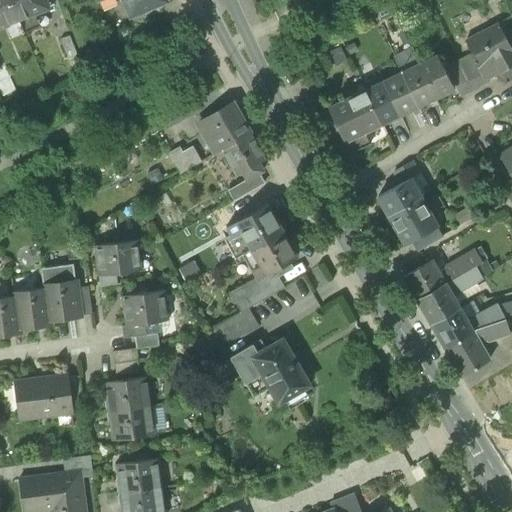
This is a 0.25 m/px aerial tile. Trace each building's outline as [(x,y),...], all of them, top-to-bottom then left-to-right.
[(0,0),(0,26),(18,19),(10,0),(0,0)] [(45,0),(10,0),(18,19),(48,7),(45,0)] [(123,0),(131,15),(166,0),(123,0)] [(473,54),(488,83),(489,83),(487,80),(511,67),(511,50),(511,49),(508,41),(499,25),(466,42),(473,54)] [(61,39),(68,59),(78,55),(70,36),(61,39)] [(329,52),(335,63),(344,57),(338,47),(329,52)] [(395,59),(402,73),(420,64),(413,50),(395,59)] [(458,61),(463,71),(472,91),(488,83),(473,54),(458,61)] [(438,56),(420,64),(434,94),(435,97),(454,89),(438,56)] [(416,102),(434,94),(420,64),(402,73),(416,102)] [(461,97),(472,91),(463,71),(452,77),(461,97)] [(398,111),(416,102),(402,73),(384,82),(398,111)] [(380,120),(398,111),(384,82),(366,91),(380,120)] [(381,123),(380,120),(366,91),(348,99),(358,122),(363,132),(364,131),(381,123)] [(335,105),(346,128),(358,122),(348,99),(335,105)] [(194,102),(160,121),(167,132),(201,113),(194,102)] [(222,150),(223,150),(250,134),(237,112),(232,104),(199,123),(207,137),(212,134),(222,150)] [(363,132),(358,122),(346,128),(355,148),(369,142),(364,131),(363,132)] [(238,176),(243,173),(259,163),(265,160),(250,134),(223,150),(238,176)] [(182,153),(191,168),(202,162),(193,146),(183,152),(182,153)] [(182,153),(183,152),(180,147),(168,154),(180,174),(191,168),(182,153)] [(511,176),(511,153),(502,159),(511,176)] [(394,172),(401,183),(410,178),(411,180),(414,178),(419,175),(412,162),(394,172)] [(263,170),(259,163),(243,173),(247,179),(259,173),(263,170)] [(228,190),(234,201),(265,183),(259,173),(247,179),(228,190)] [(378,197),(388,214),(420,196),(411,180),(410,178),(401,183),(378,197)] [(424,194),(414,178),(411,180),(420,196),(424,194)] [(509,198),(511,203),(511,179),(502,186),(504,189),(509,198)] [(405,244),(412,240),(437,226),(420,196),(388,214),(405,244)] [(241,234),(250,249),(283,230),(268,204),(226,227),(231,236),(232,238),(241,234)] [(438,228),(437,226),(412,240),(413,242),(438,228)] [(413,242),(418,251),(443,236),(438,228),(413,242)] [(258,279),(275,270),(285,264),(290,261),(297,257),(283,230),(250,249),(251,250),(244,254),(257,278),(258,279)] [(235,258),(250,249),(241,234),(232,238),(231,236),(224,239),(235,258)] [(94,246),(99,276),(141,270),(137,240),(94,246)] [(442,274),(446,282),(476,266),(482,262),(475,250),(446,267),(448,270),(442,274)] [(203,275),(194,257),(176,266),(186,285),(203,275)] [(404,277),(417,299),(446,282),(442,274),(434,260),(404,277)] [(41,268),(43,284),(76,280),(74,264),(41,268)] [(287,268),(285,264),(275,270),(278,276),(293,267),(292,266),(287,268)] [(257,278),(229,293),(240,313),(248,308),(240,295),(273,277),(274,278),(278,276),(275,270),(258,279),(257,278)] [(240,295),(248,308),(280,290),(274,278),(273,277),(240,295)] [(43,284),(44,288),(45,288),(50,326),(51,326),(50,322),(81,318),(81,316),(77,288),(76,280),(43,284)] [(461,308),(446,282),(417,299),(431,325),(461,308)] [(77,288),(81,316),(93,314),(89,289),(89,286),(77,288)] [(44,288),(15,292),(20,334),(21,334),(21,330),(50,326),(45,288),(44,288)] [(122,296),(126,326),(145,323),(168,320),(164,290),(122,296)] [(0,336),(20,334),(15,292),(13,292),(13,296),(0,298),(0,336)] [(466,316),(473,330),(505,319),(498,304),(472,317),(466,316)] [(214,328),(224,346),(258,326),(248,308),(240,313),(214,328)] [(466,316),(461,308),(431,325),(444,347),(473,330),(466,316)] [(511,335),(505,319),(473,330),(478,337),(483,335),(485,339),(490,342),(511,335)] [(124,338),(137,336),(147,335),(145,323),(126,326),(122,327),(124,338)] [(478,337),(473,330),(444,347),(461,377),(490,360),(478,337)] [(159,333),(147,335),(137,336),(139,348),(161,345),(159,333)] [(254,398),(270,388),(252,357),(266,349),(260,340),(230,357),(254,398)] [(282,340),(266,349),(252,357),(270,388),(279,402),(309,385),(282,340)] [(113,352),(114,364),(138,360),(137,349),(113,352)] [(140,372),(138,360),(114,364),(116,375),(140,372)] [(15,382),(20,419),(72,412),(71,402),(68,378),(68,375),(15,382)] [(68,378),(71,402),(83,400),(80,376),(68,378)] [(104,382),(108,412),(151,406),(147,377),(104,382)] [(155,435),(151,406),(108,412),(112,441),(155,435)] [(63,459),(64,473),(80,471),(92,470),(90,456),(63,459)] [(116,464),(120,493),(162,488),(158,459),(116,464)] [(59,510),(59,511),(85,511),(80,471),(64,473),(19,479),(23,511),(47,511),(49,511),(59,510)] [(165,511),(162,488),(120,493),(122,511),(165,511)] [(362,511),(355,494),(330,504),(332,510),(334,509),(335,511),(362,511)]
